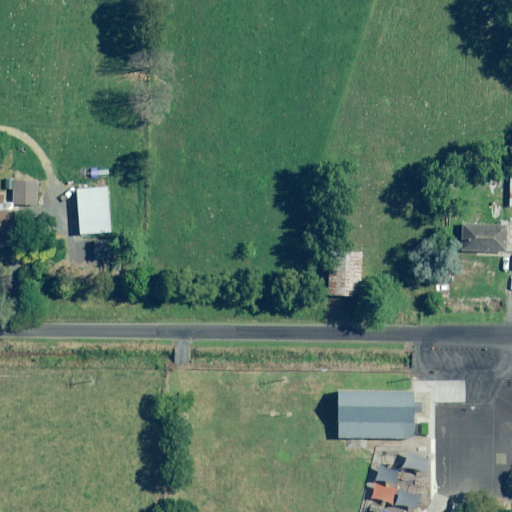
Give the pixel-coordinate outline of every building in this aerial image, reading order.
[(38,182),(5,181),(5,189),(13,189),(12,204),(37,205),(38,182)] [(110,233),(107,187),(76,189),(79,235),(110,233)] [(0,243),(10,244),(11,211),(0,210),(0,243)] [(508,226),(462,223),(461,251),(506,253),(508,226)] [(361,252),(329,250),(327,295),(359,297),(361,252)] [(412,391),(337,391),(337,438),(418,439),(418,408),(412,408),(412,391)]
